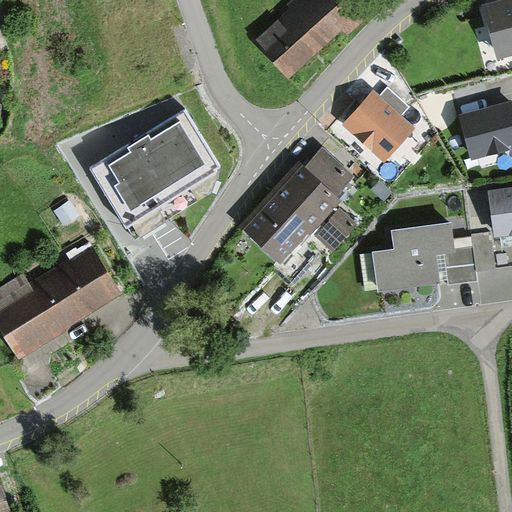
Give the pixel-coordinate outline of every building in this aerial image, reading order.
[(346,0),(298,0),(255,40),(290,79),(342,31),(347,37),(365,21),(346,0)] [(511,0),(499,0),(483,5),(498,59),(511,54),(511,0)] [(388,88),(379,98),(400,116),(409,107),(388,88)] [(379,98),(374,93),(345,125),(384,160),(413,127),(400,116),(379,98)] [(511,100),(459,115),(471,160),(511,148),(511,100)] [(222,167),(186,110),(92,169),(135,237),(194,200),(187,189),(222,167)] [(355,177),(322,146),(306,164),(300,159),(238,225),(281,265),(341,200),(337,197),(355,177)] [(511,233),(511,188),(490,191),(495,236),(511,233)] [(340,208),(316,235),(333,250),(357,223),(340,208)] [(374,253),(378,291),(440,283),(436,253),(444,252),(456,251),(455,249),(452,224),(393,232),(395,250),(374,253)] [(493,233),(472,235),(474,246),(477,271),(497,269),(493,233)] [(0,287),(0,329),(19,359),(123,293),(91,243),(31,281),(25,271),(0,287)] [(456,251),(444,252),(448,284),(478,281),(477,271),(474,246),(455,249),(456,251)] [(0,511),(5,511),(13,509),(0,482),(0,511)]
